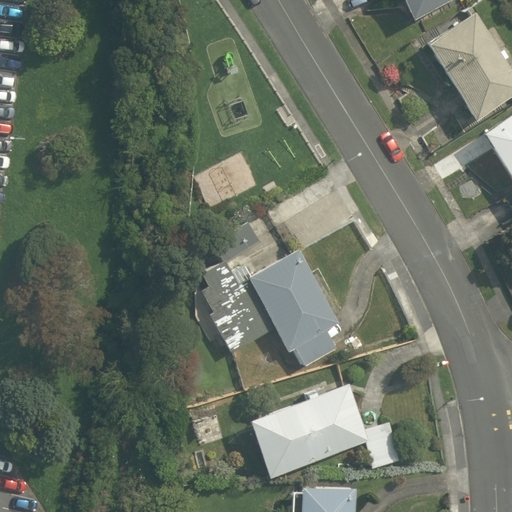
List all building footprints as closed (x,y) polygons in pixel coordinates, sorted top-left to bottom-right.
[(404,0),(414,20),(454,0),(404,0)] [(474,118),(511,94),(511,62),(475,6),(423,40),(474,118)] [(511,115),(487,130),(511,174),(511,115)] [(345,340),(300,253),(353,225),(330,180),(265,214),(287,256),(248,276),(295,366),(345,340)] [(222,257),(198,273),(206,285),(197,291),(210,312),(204,317),(226,352),(266,327),(222,257)] [(363,443),(371,464),(401,454),(388,414),(361,423),(348,382),(251,415),(271,475),(363,443)] [(361,511),(361,484),(300,484),(300,511),(361,511)]
